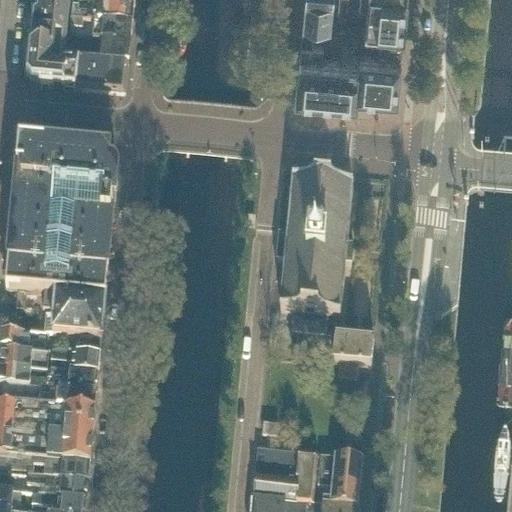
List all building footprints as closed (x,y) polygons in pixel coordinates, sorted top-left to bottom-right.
[(66,57),(67,49),(68,37),(63,36),(64,25),(69,26),(71,0),(35,0),(35,1),(38,6),(37,12),(34,15),(32,35),(35,35),(34,45),(31,45),(27,82),(32,88),(43,90),(44,88),(43,88),(43,84),(50,84),(50,89),(49,89),(49,90),(66,92),(66,90),(65,90),(65,86),(76,87),(75,91),(74,91),(74,93),(76,93),(79,61),(79,60),(80,58),(66,57)] [(331,27),(334,1),(320,0),(305,0),(302,43),(313,44),(315,26),(331,27)] [(407,0),(360,0),(360,7),(406,12),(407,0)] [(134,26),(135,7),(100,4),(99,14),(90,14),(89,22),(96,22),(134,26)] [(347,19),(348,6),(339,5),(338,18),(347,19)] [(404,31),(406,12),(360,7),(360,8),(368,9),(366,28),(369,29),(381,30),(382,29),(404,31)] [(83,31),(84,21),(72,20),(71,29),(83,31)] [(132,45),(134,26),(96,22),(95,32),(88,31),(88,41),(99,41),(132,45)] [(381,39),(381,30),(369,29),(368,38),(381,39)] [(398,96),(404,31),(382,29),(381,30),(381,39),(379,55),(380,55),(376,93),(398,96)] [(343,42),(344,33),(331,32),(330,40),(343,42)] [(356,34),(344,33),(343,42),(355,43),(356,34)] [(130,65),(132,45),(99,41),(99,46),(103,46),(102,53),(67,49),(66,57),(80,58),(79,60),(130,65)] [(324,45),(313,44),(302,43),(300,57),(322,59),(322,58),(323,58),(324,45)] [(357,92),(361,54),(360,53),(359,62),(341,60),(337,98),(357,100),(358,96),(358,92),(357,92)] [(380,55),(379,55),(361,54),(357,92),(358,92),(376,93),(380,55)] [(300,57),(297,94),(318,96),(322,59),(300,57)] [(322,58),(322,59),(318,96),(337,98),(341,60),(323,58),(322,58)] [(126,98),(129,66),(79,61),(76,93),(76,94),(77,94),(77,93),(126,98)] [(116,211),(119,181),(118,178),(117,175),(115,172),(112,171),(109,170),(111,158),(21,149),(7,292),(35,295),(35,296),(107,303),(107,300),(109,276),(110,273),(109,273),(111,249),(112,249),(112,247),(114,223),(115,221),(112,221),(113,211),(116,211)] [(316,188),(295,186),(295,187),(294,187),(289,239),(280,238),(277,264),(287,265),(282,317),(282,318),(295,319),(293,338),(305,339),(304,351),(336,355),(334,367),(343,368),(342,377),(357,378),(358,369),(372,371),(375,346),(327,341),(328,322),(341,324),(341,323),(347,267),(353,268),(353,265),(354,253),(354,249),(349,249),(354,193),(353,193),(354,192),(333,190),(333,189),(332,189),(329,188),(329,189),(328,189),(328,190),(320,189),(320,188),(319,188),(319,187),(317,187),(317,188),(316,188)] [(256,234),(257,220),(249,219),(248,233),(256,234)] [(103,343),(107,303),(35,296),(34,305),(42,306),(41,313),(45,314),(44,319),(48,320),(46,337),(71,340),(103,343)] [(45,354),(46,337),(3,333),(1,350),(45,354)] [(101,359),(103,343),(71,340),(69,356),(101,359)] [(33,365),(34,356),(1,353),(0,363),(0,369),(32,373),(48,374),(50,357),(43,357),(42,366),(33,365)] [(101,359),(69,356),(53,354),(52,363),(73,365),(72,374),(100,376),(101,359)] [(32,381),(32,373),(0,369),(0,386),(45,391),(47,391),(47,383),(32,381)] [(100,376),(72,374),(56,372),(56,380),(72,382),(71,392),(98,395),(100,376)] [(0,403),(44,408),(44,398),(45,391),(0,386),(0,403)] [(98,395),(71,392),(49,390),(49,399),(44,398),(44,408),(68,411),(96,413),(98,395)] [(68,411),(44,408),(0,403),(0,458),(91,466),(96,413),(68,411)] [(278,439),(279,427),(264,426),(263,438),(278,439)] [(255,502),(298,506),(306,507),(308,507),(314,508),(318,466),(319,460),(259,454),(255,502)] [(89,485),(91,466),(0,458),(0,472),(34,476),(35,471),(47,472),(47,481),(89,485)] [(359,511),(363,464),(322,460),(321,467),(318,466),(314,508),(359,511)] [(29,488),(29,479),(0,476),(0,494),(18,497),(18,492),(15,491),(15,487),(29,488)] [(89,485),(47,481),(29,479),(29,488),(61,491),(60,500),(88,502),(89,485)] [(18,500),(18,497),(0,494),(0,511),(21,511),(22,507),(13,506),(14,500),(18,500)] [(86,511),(88,502),(60,500),(33,497),(32,506),(59,509),(58,511),(86,511)] [(307,511),(308,507),(306,507),(298,506),(255,502),(253,511),(307,511)]
